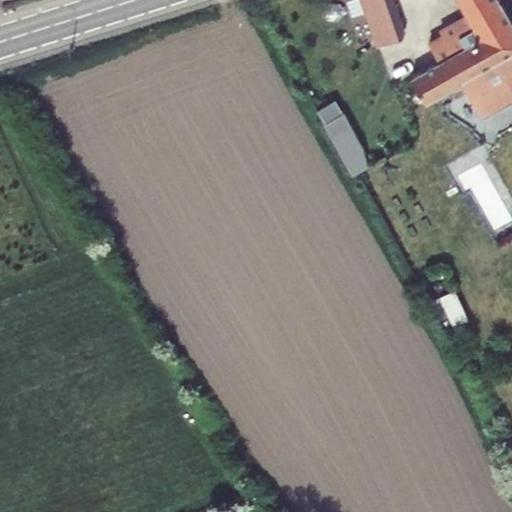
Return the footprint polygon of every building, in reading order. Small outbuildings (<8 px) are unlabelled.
[(375,0),(391,46),(413,39),(418,31),(406,0),(375,0)] [(511,0),(473,0),(475,2),(479,10),(482,15),(454,30),(457,35),(443,44),(452,60),(451,61),(452,63),(448,64),(440,69),(440,68),(437,69),(438,71),(426,77),(440,102),(475,82),(496,117),(511,107),(511,0)] [(472,15),(479,10),(475,2),(467,6),(472,15)] [(440,68),(440,69),(448,64),(444,58),(436,62),(440,68)] [(338,125),(367,175),(381,166),(376,149),(367,130),(372,128),(364,114),(359,116),(358,114),(338,125)]
